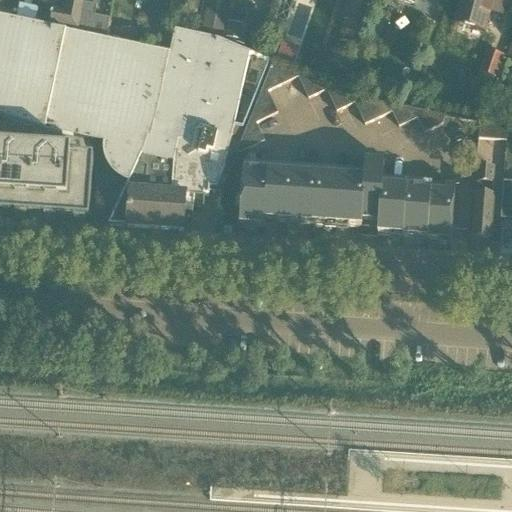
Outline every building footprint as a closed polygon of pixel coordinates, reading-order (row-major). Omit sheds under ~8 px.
[(51,29),(78,34),(81,14),(83,2),(72,0),(67,0),(65,11),(55,9),(51,29)] [(363,0),(345,0),(340,19),(355,24),(363,0)] [(489,12),(497,14),(502,15),(506,2),(498,0),(460,0),(455,23),(484,31),(489,12)] [(108,19),(94,16),(81,14),(78,34),(104,40),(108,19)] [(104,40),(78,34),(51,29),(0,18),(0,116),(17,122),(46,132),(65,136),(94,142),(103,144),(102,148),(102,152),(103,156),(104,160),(105,163),(107,167),(109,170),(111,173),(114,176),(117,179),(120,181),(124,183),(129,184),(138,166),(139,162),(141,157),(146,139),(150,139),(151,134),(155,134),(154,136),(197,146),(199,140),(203,141),(202,148),(227,154),(250,53),(219,40),(175,31),(170,53),(161,51),(161,52),(135,47),(135,46),(118,43),(104,40)] [(426,45),(434,24),(420,18),(407,51),(424,58),(429,46),(426,45)] [(486,50),(484,57),(479,74),(481,75),(497,79),(504,56),(486,50)] [(425,134),(443,126),(445,117),(358,99),(272,64),(236,153),(240,155),(264,143),(255,124),(278,114),(268,92),(298,78),(308,100),(326,91),(337,113),(356,104),(366,126),(393,113),(400,128),(418,120),(425,134)] [(0,215),(89,221),(93,160),(94,142),(65,136),(46,132),(17,122),(0,116),(0,215)] [(146,139),(141,157),(173,164),(170,194),(185,195),(185,196),(193,197),(193,195),(208,196),(209,189),(217,189),(223,174),(227,154),(202,148),(203,141),(199,140),(197,146),(154,136),(155,134),(151,134),(150,139),(146,139)] [(127,228),(183,231),(185,196),(185,195),(170,194),(173,164),(141,157),(139,162),(138,166),(129,184),(109,226),(127,227),(127,228)] [(265,222),(361,229),(362,223),(378,224),(377,236),(451,242),(456,187),(447,186),(446,192),(383,188),(385,162),(365,161),(364,180),(243,171),(239,226),(265,228),(265,222)] [(493,184),(494,169),(477,168),(476,183),(493,184)] [(511,183),(503,183),(500,218),(511,218),(511,183)] [(493,196),(475,195),(472,239),(490,240),(493,196)]
